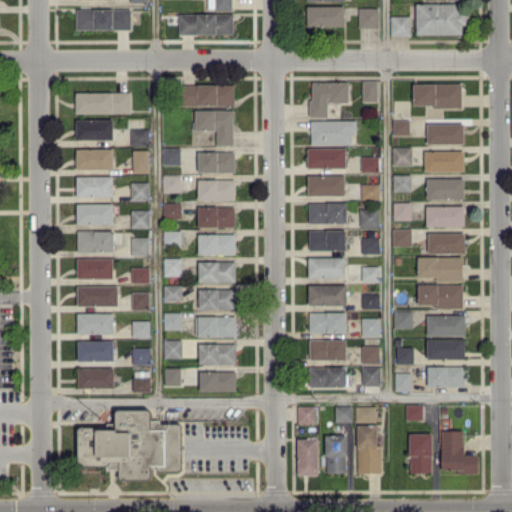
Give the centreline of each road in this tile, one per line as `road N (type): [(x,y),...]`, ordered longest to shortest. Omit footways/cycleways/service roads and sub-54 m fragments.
road 1 (residential): [(511,60),(0,63)]
road 2 (residential): [(273,0),(276,511)]
road 3 (residential): [(496,0),(499,511)]
road 4 (residential): [(37,0),(40,511)]
